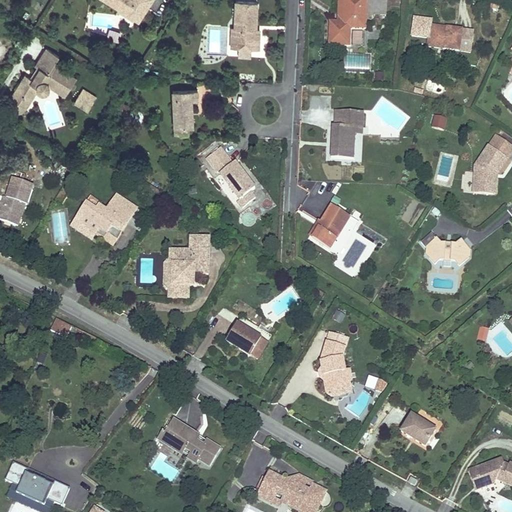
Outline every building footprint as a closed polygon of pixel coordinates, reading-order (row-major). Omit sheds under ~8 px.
[(104,0),(119,9),(122,5),(141,17),(151,0),(104,0)] [(351,28),(366,29),(367,0),(344,0),(344,14),(338,22),(330,22),(329,45),(350,46),(351,28)] [(256,26),(257,3),(236,1),(235,28),(232,28),(231,41),(239,42),(238,48),(239,48),(250,49),(251,49),(251,40),(259,40),(259,30),(256,29),(253,29),(253,26),(256,26)] [(138,21),(141,17),(122,5),(119,9),(138,21)] [(459,51),(462,30),(447,28),(447,31),(443,30),(443,28),(431,26),(428,47),(459,51)] [(25,74),(10,98),(18,103),(23,96),(31,101),(37,90),(40,93),(45,93),(48,90),(49,86),(65,96),(76,77),(54,63),(59,55),(46,47),(34,65),(37,67),(33,72),(35,74),(32,79),(30,77),(25,74)] [(250,49),(239,48),(239,57),(249,58),(250,49)] [(369,72),(370,55),(343,54),(343,70),(369,72)] [(77,97),(91,105),(96,98),(86,92),(87,91),(83,88),(77,97)] [(197,89),(172,91),(174,128),(187,127),(193,127),(192,115),(190,115),(190,110),(192,110),(191,98),(198,98),(197,89)] [(26,108),(31,101),(23,96),(18,103),(10,98),(8,102),(8,105),(10,110),(13,112),(16,113),(21,113),(26,108)] [(74,102),(88,110),(91,105),(77,97),(74,102)] [(125,111),(127,104),(121,102),(119,109),(125,111)] [(354,135),(355,112),(335,112),(335,127),(333,126),(332,143),(334,143),(334,146),(332,146),(331,159),(353,160),(354,135)] [(355,112),(354,135),(362,136),(363,113),(355,112)] [(447,119),(435,116),(433,125),(444,129),(447,119)] [(187,127),(174,128),(174,135),(187,134),(187,127)] [(497,175),(511,153),(511,146),(497,136),(476,166),(473,193),(492,195),(494,174),(497,175)] [(218,172),(231,162),(221,148),(207,159),(217,173),(218,172)] [(133,154),(125,149),(121,156),(129,160),(133,154)] [(218,172),(220,174),(233,165),(231,162),(218,172)] [(220,174),(240,200),(237,202),(242,208),(255,198),(251,192),(255,189),(245,176),(244,177),(240,172),(241,170),(235,163),(233,165),(220,174)] [(0,211),(0,220),(18,226),(25,205),(27,206),(34,187),(14,180),(4,206),(2,205),(0,211)] [(197,193),(195,186),(188,188),(189,195),(197,193)] [(68,191),(63,188),(53,203),(59,207),(68,191)] [(135,210),(117,198),(107,213),(100,208),(97,213),(87,206),(81,215),(86,218),(81,226),(113,248),(127,227),(125,225),(135,210)] [(91,200),(87,206),(97,213),(100,208),(101,206),(91,200)] [(332,206),(321,223),(322,224),(313,239),(330,250),(345,225),(350,217),(332,206)] [(148,218),(135,210),(125,225),(127,227),(140,235),(148,218)] [(53,213),(53,239),(66,239),(65,213),(53,213)] [(86,218),(81,215),(71,229),(109,254),(113,248),(81,226),(86,218)] [(350,217),(345,225),(354,230),(359,223),(350,217)] [(321,223),(319,221),(309,237),(313,239),(322,224),(321,223)] [(421,242),(427,249),(426,254),(435,264),(440,260),(455,261),(459,266),(469,258),(470,251),(461,241),(456,245),(441,244),(432,233),(421,242)] [(210,239),(191,238),(190,252),(170,251),(170,260),(174,264),(173,287),(169,291),(169,299),(189,299),(189,287),(192,287),(192,281),(194,281),(194,275),(209,275),(210,239)] [(165,264),(164,286),(169,291),(173,287),(174,264),(170,260),(165,264)] [(336,312),(332,319),(341,324),(345,316),(336,312)] [(242,351),(251,357),(261,339),(268,343),(272,336),(241,318),(226,342),(239,350),(240,347),(243,349),(242,351)] [(81,328),(66,320),(62,328),(77,335),(81,328)] [(485,341),(488,329),(481,327),(478,340),(485,341)] [(345,371),(343,357),(346,348),(342,347),(345,337),(330,332),(321,362),(322,367),(324,380),(327,394),(331,397),(340,395),(339,388),(344,387),(341,372),(345,372),(345,371)] [(268,343),(261,339),(251,357),(257,361),(268,343)] [(349,370),(345,371),(345,372),(341,372),(344,387),(339,388),(340,395),(351,381),(349,370)] [(375,391),(380,393),(386,384),(379,380),(375,391)] [(436,430),(411,416),(401,432),(412,439),(413,437),(417,439),(416,441),(425,447),(436,430)] [(207,441),(204,445),(193,439),(196,434),(173,420),(166,432),(163,431),(162,433),(176,442),(174,446),(183,452),(186,448),(192,452),(189,456),(198,461),(199,459),(211,466),(221,450),(207,441)] [(176,442),(162,433),(159,437),(174,446),(176,442)] [(172,482),(178,472),(159,459),(153,468),(172,482)] [(504,463),(502,459),(475,469),(481,486),(496,480),(496,479),(498,477),(505,481),(506,484),(511,486),(511,464),(510,463),(509,466),(504,463)] [(495,483),(496,480),(481,486),(475,469),(468,471),(475,490),(495,483)] [(11,483),(13,484),(20,487),(16,494),(45,507),(48,500),(55,503),(60,491),(53,488),(54,487),(25,474),(24,477),(18,474),(15,473),(11,483)] [(286,483),(286,482),(269,473),(266,478),(259,492),(274,499),(277,494),(285,498),(282,504),(298,511),(315,511),(319,506),(318,505),(324,492),(312,485),(309,491),(296,484),(291,486),(286,483)] [(309,491),(312,485),(313,483),(299,476),(286,482),(286,483),(291,486),(296,484),(309,491)] [(259,492),(266,478),(264,477),(257,491),(259,492)] [(408,483),(415,486),(418,481),(411,478),(408,483)] [(20,487),(13,484),(7,498),(38,511),(50,511),(55,503),(48,500),(45,507),(16,494),(20,487)] [(274,499),(259,492),(257,497),(280,508),(282,504),(285,498),(277,494),(274,499)] [(326,492),(324,492),(318,505),(319,506),(326,492)]
